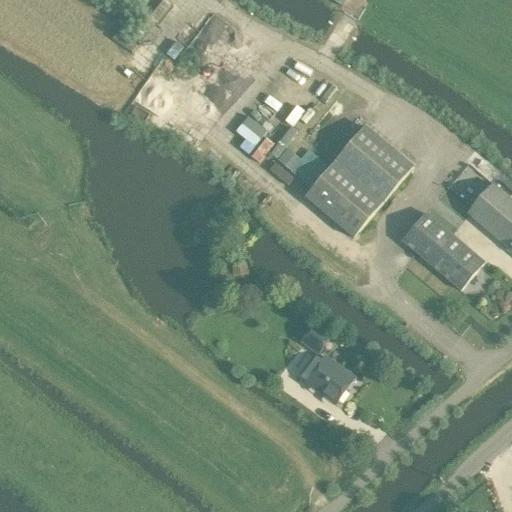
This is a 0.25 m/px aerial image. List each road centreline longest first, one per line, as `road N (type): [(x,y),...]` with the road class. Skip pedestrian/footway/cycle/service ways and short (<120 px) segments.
road 1 (track): [(320,511),(302,461),(285,443),(1,230)]
road 2 (unclassified): [(511,349),(333,511)]
